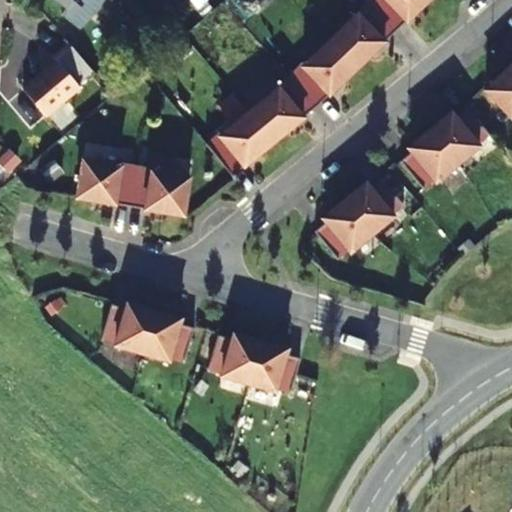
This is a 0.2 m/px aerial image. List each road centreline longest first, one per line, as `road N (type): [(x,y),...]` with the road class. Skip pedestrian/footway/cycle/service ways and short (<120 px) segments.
road 1 (residential): [(210,280),(223,239),(511,7)]
road 2 (residential): [(210,280),(446,345),(494,374)]
road 3 (residential): [(371,511),(419,436),(494,374)]
road 4 (residential): [(39,234),(210,280)]
